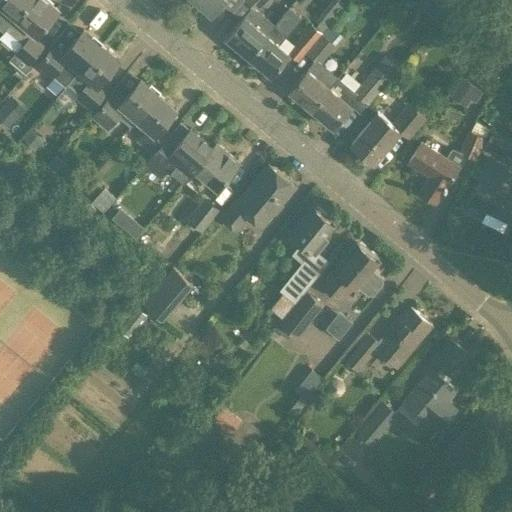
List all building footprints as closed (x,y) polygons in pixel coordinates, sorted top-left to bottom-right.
[(0,0),(0,28),(2,31),(28,0),(0,0)] [(47,0),(28,0),(2,31),(3,31),(5,28),(22,42),(7,59),(24,73),(32,64),(30,62),(45,44),(35,36),(58,9),(47,0)] [(193,0),(210,14),(221,2),(231,11),(241,0),(193,0)] [(225,37),(247,56),(289,6),(288,5),(273,23),(258,10),(266,0),(245,0),(252,5),(241,19),(225,37)] [(270,74),(288,53),(286,51),(278,44),(287,34),(284,31),(299,14),(289,6),(247,56),(270,74)] [(306,68),(288,90),(310,108),(337,76),(321,62),(336,44),(334,42),(342,32),(330,21),(322,32),(305,52),(305,53),(313,60),(306,68)] [(311,23),(294,43),(305,52),(322,32),(317,28),(311,23)] [(82,28),(63,51),(53,43),(35,63),(52,77),(54,75),(65,85),(68,81),(100,44),(82,28)] [(118,59),(100,44),(68,81),(78,90),(73,95),(91,110),(108,90),(99,82),(118,59)] [(337,76),(310,108),(332,127),(351,105),(359,96),(367,103),(399,67),(385,55),(354,90),(337,76)] [(110,91),(93,112),(90,115),(106,129),(124,109),(136,119),(158,93),(140,78),(139,78),(128,69),(110,91)] [(462,76),(453,91),(474,105),(484,89),(462,76)] [(12,93),(0,105),(0,118),(8,126),(27,106),(12,93)] [(136,119),(145,127),(135,139),(151,152),(168,132),(161,125),(175,108),(158,93),(136,119)] [(407,101),(390,123),(376,111),(350,142),(373,161),(398,131),(408,139),(426,117),(407,101)] [(451,147),(446,157),(422,141),(408,163),(429,176),(419,192),(435,202),(459,165),(460,165),(466,155),(476,159),(489,127),(475,120),(471,130),(468,129),(459,151),(451,147)] [(151,152),(152,153),(144,163),(159,176),(167,167),(183,180),(193,168),(212,146),(190,128),(179,141),(168,132),(151,152)] [(507,156),(511,159),(511,139),(493,129),(483,145),(506,158),(507,156)] [(226,158),(212,146),(193,168),(216,188),(238,161),(229,154),(226,158)] [(476,179),(479,180),(468,201),(511,222),(511,220),(511,195),(507,193),(511,181),(511,165),(487,154),(476,179)] [(267,164),(237,200),(234,197),(218,215),(236,230),(249,214),(261,224),(293,185),(267,164)] [(201,231),(219,209),(204,196),(185,218),(201,231)] [(291,232),(301,240),(291,253),(301,261),(280,288),(283,290),(270,306),(283,317),(306,289),(305,288),(329,259),(317,249),(325,239),(322,236),(333,223),(325,217),(327,215),(317,206),(315,208),(312,206),(291,232)] [(142,228),(120,208),(111,218),(134,238),(142,228)] [(336,267),(321,285),(337,298),(352,280),(357,285),(358,283),(368,292),(373,291),(381,281),(381,276),(371,268),(378,260),(375,257),(376,254),(371,250),(367,251),(357,242),(336,267)] [(161,318),(192,282),(173,266),(142,303),(161,318)] [(306,289),(283,317),(279,322),(297,336),(324,303),(306,289)] [(382,335),(382,336),(378,340),(369,332),(345,359),(357,369),(375,348),(396,365),(431,323),(410,305),(397,320),(395,319),(382,335)] [(128,336),(146,313),(138,306),(119,329),(128,336)] [(342,307),(328,325),(342,336),(356,319),(342,307)] [(423,371),(425,372),(401,400),(427,423),(429,421),(438,428),(455,407),(446,400),(455,389),(440,376),(443,372),(445,374),(464,352),(450,339),(423,371)] [(397,412),(382,399),(356,431),(372,445),(391,422),(389,421),(397,412)] [(241,420),(222,404),(210,419),(229,434),(241,420)]
